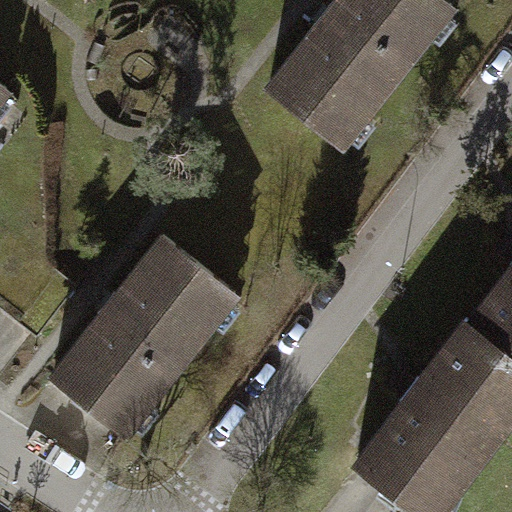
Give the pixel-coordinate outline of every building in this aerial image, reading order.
[(352,143),(463,3),(459,0),(339,0),(274,82),(352,143)] [(0,125),(31,86),(0,62),(0,125)] [(65,368),(147,431),(253,295),(170,231),(65,368)] [(511,264),(481,303),(511,327),(511,264)] [(453,506),(511,433),(511,327),(481,303),(371,440),(453,506)]
